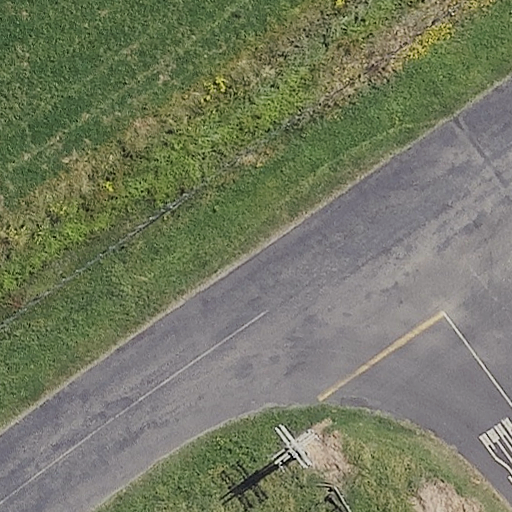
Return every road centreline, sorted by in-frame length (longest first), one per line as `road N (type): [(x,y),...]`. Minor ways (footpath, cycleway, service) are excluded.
road 1 (unclassified): [(18,511),(387,226)]
road 2 (unclassified): [(387,226),(511,394)]
road 3 (unclassified): [(387,226),(511,141)]
